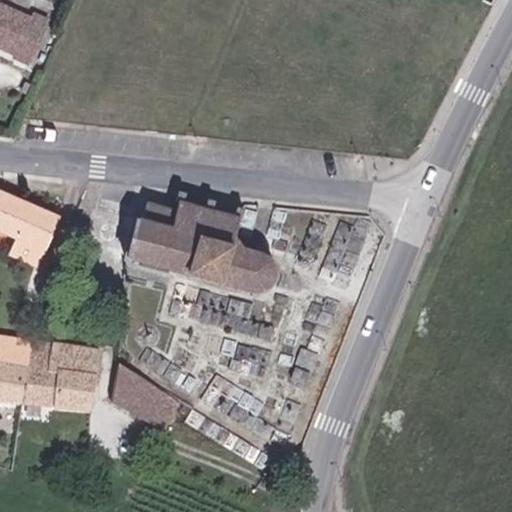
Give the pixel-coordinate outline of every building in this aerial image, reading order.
[(0,48),(16,56),(15,59),(28,64),(49,21),(34,14),(31,20),(0,5),(0,48)] [(182,203),(185,194),(177,192),(175,200),(177,201),(175,211),(171,226),(134,218),(123,258),(250,296),(261,294),(268,290),(273,284),(276,278),(276,271),(274,265),(269,260),(263,255),(239,248),(234,235),(239,219),(241,220),(244,210),(235,208),(233,216),(213,211),(215,202),(207,200),(204,209),(182,203)] [(0,231),(18,239),(10,256),(35,267),(56,218),(0,193),(0,231)] [(0,364),(25,369),(29,342),(0,336),(0,364)] [(25,369),(20,404),(91,410),(99,351),(29,342),(25,369)] [(0,402),(20,404),(25,369),(0,364),(0,402)] [(180,402),(117,365),(111,404),(164,432),(180,402)]
